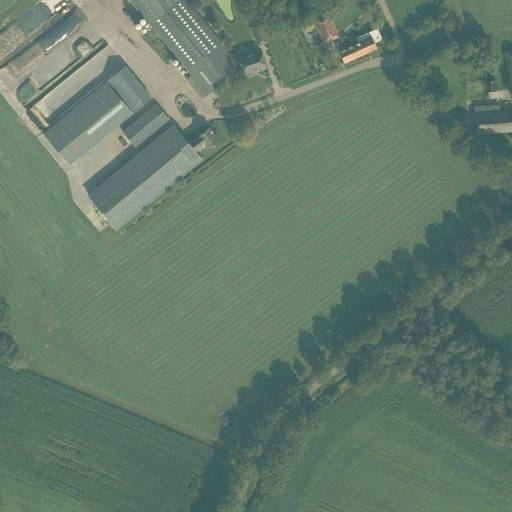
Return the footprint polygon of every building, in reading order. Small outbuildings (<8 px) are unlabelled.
[(129,0),(148,22),(150,21),(175,0),(129,0)] [(182,0),(175,0),(150,21),(193,74),(186,80),(202,99),(226,79),(223,75),(236,64),(229,57),(182,0)] [(327,29),(334,26),(329,14),(315,21),(325,43),(332,39),(327,29)] [(252,26),(258,45),(267,43),(261,24),(252,26)] [(382,39),(378,29),(356,39),(358,43),(340,51),(345,63),(377,48),(374,43),(382,39)] [(238,57),(244,75),(258,71),(259,72),(267,69),(260,50),(238,57)] [(125,66),(106,82),(132,114),(151,98),(125,66)] [(487,82),(488,92),(496,91),(495,81),(492,81),(492,80),(489,81),(487,82)] [(44,133),(70,165),(132,114),(106,82),(44,133)] [(156,104),(148,111),(161,126),(168,119),(156,104)] [(489,134),(511,131),(511,111),(488,113),(488,106),(474,107),(476,135),(489,134)] [(115,229),(200,158),(195,152),(204,144),(205,145),(209,150),(212,147),(220,141),(209,128),(198,137),(189,145),(174,127),(89,197),(115,229)]
